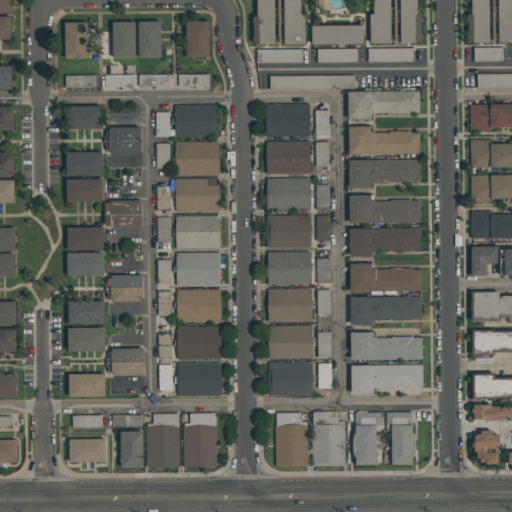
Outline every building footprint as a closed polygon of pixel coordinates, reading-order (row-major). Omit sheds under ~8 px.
[(0,13),(0,0),(9,0),(10,13),(0,13)] [(273,0),(274,44),(259,45),(259,44),(253,44),(253,41),(252,41),(252,36),(253,36),(252,23),(251,18),(252,18),(252,16),(256,16),(256,0),(273,0)] [(304,44),(283,45),(282,0),(300,0),(300,15),(304,15),(304,44)] [(389,0),(390,44),(369,44),(369,14),(372,14),(372,0),(389,0)] [(415,43),(399,43),(398,0),(416,0),(416,15),(420,15),(420,17),(421,16),(421,22),(420,22),(420,35),(421,35),(422,40),(420,40),(420,42),(415,42),(415,43)] [(487,0),(488,43),(472,43),(472,42),(467,42),(467,41),(466,41),(466,35),(467,35),(467,22),(466,22),(465,17),(467,17),(467,15),(470,15),(470,0),(487,0)] [(511,42),(497,43),(496,0),(511,0),(511,42)] [(0,40),(0,17),(10,17),(10,40),(0,40)] [(160,21),(160,58),(138,58),(137,22),(160,21)] [(208,21),(208,57),(185,58),(185,21),(208,21)] [(64,22),(86,22),(87,59),(64,59),(64,22)] [(134,22),(135,58),(112,59),(111,22),(134,22)] [(362,25),(362,44),(311,44),(311,26),(362,25)] [(502,61),(473,62),(473,48),(501,47),(502,61)] [(367,49),(412,48),(412,62),(367,62),(367,49)] [(256,49),(301,49),(302,63),(256,63),(256,49)] [(316,49),(356,49),(357,63),(316,63),(316,49)] [(0,66),(11,66),(11,89),(0,89),(0,66)] [(177,74),(208,74),(208,87),(177,87),(177,74)] [(476,74),(511,74),(511,87),(476,88),(476,74)] [(64,76),(95,75),(95,87),(64,88),(64,76)] [(104,75),(134,75),(135,87),(104,88),(104,75)] [(138,75),(169,75),(169,87),(138,87),(138,75)] [(269,76),(354,75),(354,89),(269,89),(269,76)] [(418,91),(418,113),(408,113),(408,114),(387,114),(387,113),(373,113),(373,114),(369,114),(369,120),(347,120),(347,92),(418,91)] [(174,105),(218,104),(218,137),(174,138),(174,105)] [(265,105),(308,104),(309,137),(265,138),(265,105)] [(469,132),(469,104),(511,104),(511,127),(490,127),(490,132),(469,132)] [(101,106),(101,129),(65,129),(65,107),(101,106)] [(0,130),(0,107),(12,107),(13,130),(0,130)] [(314,110),(328,110),(328,135),(314,136),(314,110)] [(155,112),(168,112),(169,137),(155,137),(155,112)] [(369,126),(369,131),(373,131),(373,133),(388,133),(388,131),(410,131),(410,132),(418,132),(419,154),(347,155),(347,127),(369,126)] [(139,127),(140,153),(109,154),(109,151),(108,151),(107,130),(109,130),(109,127),(139,127)] [(488,140),(488,144),(511,144),(511,167),(469,168),(469,140),(488,140)] [(265,141),(308,141),(309,173),(266,174),(265,141)] [(174,142),(218,142),(218,174),(174,174),(174,142)] [(315,142),(328,142),(328,167),(315,167),(315,142)] [(155,144),(169,143),(169,168),(155,168),(155,144)] [(65,175),(65,152),(101,152),(101,175),(65,175)] [(0,176),(0,153),(14,153),(14,176),(0,176)] [(419,160),(419,181),(401,181),(401,183),(389,183),(389,181),(374,182),(374,183),(370,183),(370,188),(348,188),(347,160),(419,160)] [(469,203),(469,176),(511,175),(511,198),(491,198),(491,203),(469,203)] [(174,179),(218,178),(219,212),(175,212),(175,199),(172,199),(171,193),(174,192),(174,179)] [(266,178),(309,178),(309,210),(266,211),(266,178)] [(0,202),(0,179),(14,179),(14,202),(0,202)] [(101,179),(102,201),(66,202),(65,179),(101,179)] [(315,184),(328,184),(329,209),(315,209),(315,184)] [(155,186),(169,185),(170,211),(156,211),(155,186)] [(411,199),(411,201),(419,201),(420,223),(348,223),(347,195),(370,195),(370,200),(374,200),(374,201),(389,201),(389,199),(411,199)] [(110,228),(110,224),(109,224),(108,215),(104,215),(104,203),(109,203),(109,201),(140,201),(141,227),(110,228)] [(511,215),(511,238),(470,239),(470,211),(489,211),(489,215),(511,215)] [(266,215),(309,214),(310,248),(266,248),(266,215)] [(175,216),(218,216),(218,248),(175,249),(175,216)] [(315,216),(328,216),(329,241),(315,241),(315,216)] [(156,217),(170,217),(170,242),(156,242),(156,217)] [(66,250),(66,228),(102,227),(102,250),(66,250)] [(0,250),(0,228),(14,228),(15,250),(0,250)] [(420,228),(420,249),(411,250),(389,251),(389,250),(374,250),(374,251),(370,251),(370,256),(348,257),(348,229),(420,228)] [(496,246),(496,263),(485,264),(486,276),(470,276),(470,247),(496,246)] [(511,249),(511,275),(503,276),(502,249),(511,249)] [(266,252),(310,252),(310,284),(267,285),(266,252)] [(103,253),(103,276),(66,276),(66,253),(103,253)] [(175,253),(219,253),(219,286),(175,286),(175,253)] [(0,277),(0,254),(15,254),(15,277),(0,277)] [(329,283),(316,284),(315,258),(329,258),(329,283)] [(156,260),(170,260),(170,285),(156,285),(156,260)] [(371,263),(371,268),(375,268),(375,270),(389,270),(389,268),(411,268),(411,269),(420,269),(420,291),(349,292),(348,264),(371,263)] [(111,275),(117,275),(117,276),(129,276),(129,275),(142,275),(142,302),(111,302),(111,299),(109,299),(109,278),(111,278),(111,275)] [(176,290),(219,289),(220,322),(176,322),(176,290)] [(311,322),(267,322),(267,289),(310,289),(311,322)] [(316,290),(330,289),(330,315),(316,315),(316,290)] [(157,291),(170,291),(171,316),(157,316),(157,291)] [(498,291),(498,297),(500,297),(500,296),(511,295),(511,318),(500,318),(500,322),(470,322),(470,291),(498,291)] [(421,297),(421,318),(412,318),(412,320),(389,320),(389,318),(376,318),(376,320),(371,320),(371,325),(349,325),(349,297),(421,297)] [(67,324),(67,301),(103,301),(104,324),(67,324)] [(0,325),(0,302),(15,302),(15,325),(0,325)] [(267,326),(311,325),(311,358),(268,359),(267,326)] [(176,327),(219,327),(220,359),(176,360),(176,327)] [(104,328),(104,351),(67,351),(67,328),(104,328)] [(0,352),(0,329),(15,329),(16,352),(0,352)] [(511,330),(511,352),(493,352),(493,356),(471,356),(470,330),(493,329),(493,331),(511,330)] [(330,357),(316,357),(316,332),(330,332),(330,357)] [(371,337),(375,337),(375,338),(390,338),(390,337),(412,336),(412,338),(421,338),(421,359),(349,360),(349,332),(371,332),(371,337)] [(157,334),(171,333),(171,359),(157,359),(157,334)] [(111,349),(142,349),(142,375),(111,375),(111,372),(110,372),(110,352),(111,352),(111,349)] [(267,363),(311,362),(311,395),(267,396),(267,363)] [(176,364),(220,363),(221,396),(177,397),(176,364)] [(330,388),(317,389),(317,364),(330,363),(330,388)] [(157,365),(171,365),(171,390),(158,390),(157,365)] [(421,365),(421,387),(412,387),(412,388),(391,388),(391,387),(376,388),(372,389),(372,393),(350,394),(350,366),(421,365)] [(511,398),(493,399),(471,400),(471,373),(493,373),(493,380),(511,379),(511,398)] [(104,374),(104,397),(68,397),(68,374),(104,374)] [(16,397),(0,397),(0,375),(15,375),(16,397)] [(472,405),(486,405),(486,404),(489,404),(489,407),(499,406),(499,407),(511,407),(511,417),(498,417),(498,420),(482,421),(482,420),(472,420),(472,413),(470,413),(470,408),(472,408),(472,405)] [(300,412),(300,422),(305,422),(305,426),(307,425),(307,466),(274,466),(274,426),(275,426),(275,413),(300,412)] [(312,412),(336,412),(337,421),(342,421),(342,424),(343,424),(344,466),(311,466),(311,426),(312,426),(312,412)] [(354,412),(380,412),(380,431),(375,431),(375,465),(354,465),(354,457),(353,457),(351,448),(351,445),(351,443),(353,433),(354,433),(354,412)] [(411,465),(390,465),(390,431),(385,431),(385,412),(411,412),(411,433),(412,433),(414,442),(414,446),(414,450),(413,455),(411,455),(411,465)] [(182,427),(183,427),(183,423),(189,423),(188,414),(214,413),(214,426),(215,426),(215,466),(183,467),(182,427)] [(152,414),(178,414),(178,427),(179,467),(146,467),(145,427),(146,427),(146,424),(152,424),(152,414)] [(101,415),(101,428),(71,428),(71,416),(101,415)] [(141,427),(111,428),(111,415),(141,415),(141,427)] [(0,416),(12,416),(12,429),(0,429),(0,416)] [(142,467),(120,468),(119,432),(142,431),(142,467)] [(475,434),(480,434),(480,431),(492,431),(492,435),(498,435),(498,449),(486,449),(486,452),(497,452),(497,464),(484,464),(484,462),(479,462),(479,459),(476,459),(476,451),(473,451),(473,448),(471,448),(471,443),(473,443),(473,436),(476,436),(475,434)] [(0,462),(0,439),(17,439),(17,462),(0,462)] [(69,462),(68,439),(105,439),(105,462),(69,462)]
